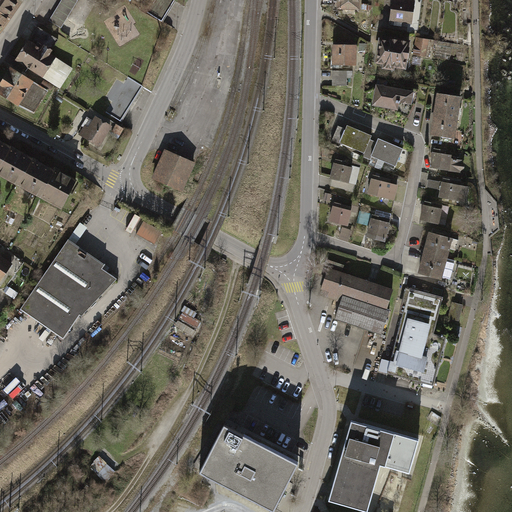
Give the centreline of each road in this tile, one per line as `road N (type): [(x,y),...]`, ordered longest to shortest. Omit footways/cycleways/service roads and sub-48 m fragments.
road 1 (residential): [(305,236),(393,263),(420,142),(309,100)]
road 2 (track): [(241,250),(195,380),(111,511)]
road 3 (tertiary): [(131,182),(201,0)]
road 4 (tertiary): [(131,182),(142,196),(290,270)]
road 5 (tertiary): [(0,113),(112,179),(131,182)]
road 6 (unclassified): [(321,374),(326,418),(306,511)]
road 7 (unclassified): [(305,236),(309,100)]
road 8 (unclassified): [(448,408),(321,374)]
